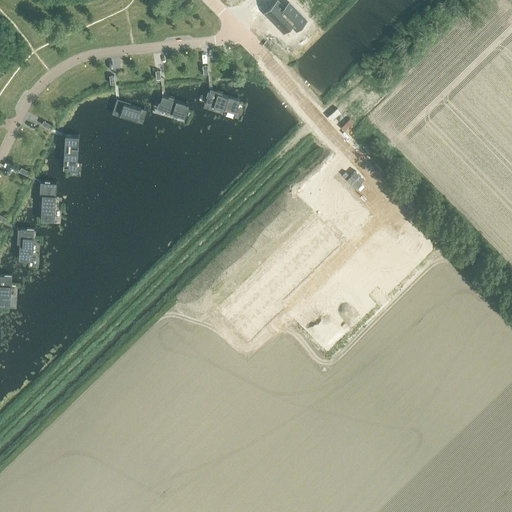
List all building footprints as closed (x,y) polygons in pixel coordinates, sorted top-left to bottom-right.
[(277,1),(265,13),(283,32),(291,24),(296,29),(306,20),(289,3),(284,8),(277,1)] [(240,100),(209,90),(205,104),(223,109),(236,113),(240,100)] [(161,96),(158,109),(184,117),(189,104),(161,96)] [(116,101),(112,114),(142,124),(146,110),(116,101)] [(79,136),(65,135),(63,171),(76,172),(76,170),(77,170),(79,136)] [(43,182),(42,194),(40,221),(54,222),(56,183),(43,182)] [(317,220),(222,313),(249,341),(281,309),(276,305),(339,243),(317,220)] [(20,228),(19,243),(18,260),(32,261),(32,258),(34,229),(20,228)] [(0,275),(0,306),(10,307),(12,276),(0,275)]
